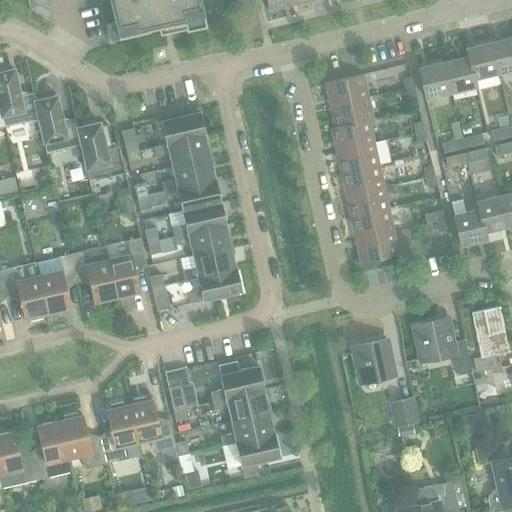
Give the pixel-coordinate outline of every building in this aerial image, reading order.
[(103,0),(104,3),(110,2),(118,38),(163,28),(162,27),(173,24),(175,33),(206,26),(199,0),(103,0)] [(290,4),(289,0),(266,0),(269,9),(290,4)] [(511,38),(491,43),(498,73),(511,69),(511,38)] [(498,73),(491,43),(466,49),(468,57),(474,79),(498,73)] [(468,57),(444,63),(451,92),(476,86),(474,79),(468,57)] [(451,92),(444,63),(419,69),(426,98),(451,92)] [(21,96),(14,69),(0,72),(0,111),(4,127),(37,119),(40,119),(35,100),(33,93),(32,93),(21,96)] [(325,83),(330,105),(368,97),(363,74),(325,83)] [(412,77),(403,79),(405,89),(414,87),(412,77)] [(416,97),(414,87),(405,89),(407,99),(416,97)] [(75,120),(64,123),(57,95),(35,100),(40,119),(37,119),(46,154),(81,146),(82,145),(78,127),(76,119),(75,119),(75,120)] [(373,120),(368,97),(330,105),(335,127),(335,128),(369,120),(369,121),(373,120)] [(162,121),(167,144),(205,135),(199,113),(162,121)] [(82,126),(78,127),(82,145),(81,146),(89,181),(125,172),(119,146),(118,146),(113,148),(107,124),(101,126),(100,122),(95,123),(95,120),(81,124),(82,126)] [(336,151),(374,142),(369,121),(369,120),(335,128),(335,127),(331,128),(336,151)] [(422,121),(413,123),(416,133),(425,131),(422,121)] [(391,127),(380,129),(384,152),(396,150),(391,127)] [(511,136),(511,130),(511,127),(491,131),(493,141),(511,136)] [(122,131),(127,153),(139,151),(134,128),(122,131)] [(427,141),(425,131),(416,133),(418,143),(427,141)] [(482,134),(462,138),(464,148),(484,143),(482,134)] [(205,135),(167,144),(154,147),(156,157),(170,153),(173,166),(209,158),(204,136),(205,136),(205,135)] [(444,153),(464,148),(462,138),(442,143),(444,153)] [(511,141),(495,146),(497,156),(511,152),(511,141)] [(341,173),(379,165),(374,142),(336,151),(341,173)] [(488,158),(486,148),(465,153),(468,163),(488,158)] [(142,161),(139,151),(127,153),(129,164),(142,161)] [(448,167),(468,163),(465,153),(445,158),(448,167)] [(164,192),(215,180),(215,179),(214,179),(209,158),(173,166),(176,179),(162,183),(164,192)] [(346,195),(384,187),(379,165),(341,173),(346,195)] [(424,168),(426,178),(435,176),(433,166),(424,168)] [(464,166),(450,167),(453,187),(467,185),(464,166)] [(438,186),(435,176),(426,178),(429,188),(438,186)] [(14,177),(0,179),(0,194),(17,191),(14,177)] [(215,180),(164,192),(166,201),(179,197),(183,211),(220,202),(215,180)] [(137,198),(148,195),(145,183),(134,186),(137,198)] [(351,218),(389,209),(384,187),(346,195),(351,218)] [(509,226),(511,224),(511,193),(502,196),(509,226)] [(151,208),(148,195),(137,198),(140,210),(151,208)] [(477,202),(478,210),(479,210),(484,232),(485,231),(509,226),(502,196),(477,202)] [(174,236),(225,224),(220,202),(183,211),(186,224),(172,227),(174,236)] [(356,240),(394,232),(389,209),(351,218),(356,240)] [(443,210),(434,212),(437,222),(446,220),(443,210)] [(479,210),(478,210),(454,215),(461,245),(486,239),(485,231),(484,232),(479,210)] [(448,230),(446,220),(437,222),(439,232),(448,230)] [(225,224),(174,236),(176,245),(190,242),(193,255),(230,247),(225,225),(225,224)] [(145,230),(147,242),(158,240),(156,227),(145,230)] [(394,232),(356,240),(361,263),(399,254),(394,232)] [(131,254),(109,260),(117,297),(140,292),(134,267),(146,264),(140,238),(128,241),(131,254)] [(161,252),(158,240),(147,242),(150,255),(161,252)] [(106,246),(70,254),(76,280),(88,277),(94,302),(117,297),(109,260),(106,246)] [(184,281),(198,277),(236,269),(235,268),(230,247),(193,255),(196,268),(182,271),(184,281)] [(76,280),(70,254),(50,259),(51,273),(39,276),(47,313),(70,308),(65,283),(76,280)] [(13,267),(1,270),(7,296),(19,293),(25,318),(29,317),(30,321),(44,318),(43,314),(47,313),(39,276),(16,281),(13,267)] [(236,269),(198,277),(201,291),(187,294),(190,303),(241,292),(236,269)] [(149,277),(152,288),(164,285),(162,274),(149,277)] [(169,308),(164,285),(152,288),(157,311),(169,308)] [(510,352),(500,306),(472,313),(481,357),(473,359),(476,373),(501,367),(498,354),(510,352)] [(472,373),(465,340),(453,342),(448,318),(413,325),(421,361),(454,354),(458,376),(472,373)] [(387,339),(352,347),(360,383),(395,375),(387,339)] [(210,392),(212,401),(263,389),(258,367),(221,375),(224,389),(210,392)] [(181,385),(168,388),(173,410),(186,407),(181,385)] [(263,389),(212,401),(214,410),(229,407),(232,420),(268,412),(263,390),(264,390),(263,389)] [(129,405),(138,442),(150,439),(155,452),(176,447),(175,444),(170,422),(158,425),(152,400),(147,401),(147,397),(133,400),(134,404),(129,405)] [(396,426),(417,421),(412,398),(391,402),(396,426)] [(138,442),(129,405),(124,406),(123,402),(110,405),(111,409),(106,410),(112,435),(100,438),(106,464),(129,458),(126,445),(138,442)] [(186,407),(173,410),(176,421),(188,418),(186,407)] [(222,446),(236,443),(274,434),(274,433),(273,433),(268,412),(232,420),(235,433),(220,436),(222,446)] [(59,421),(68,458),(80,455),(86,468),(106,464),(100,438),(88,441),(82,416),(78,417),(77,413),(63,416),(64,420),(59,421)] [(43,451),(30,454),(36,480),(57,475),(56,461),(68,458),(59,421),(37,426),(43,451)] [(36,480),(30,454),(19,456),(13,432),(0,434),(0,482),(1,488),(36,480)] [(279,457),(274,434),(236,443),(241,465),(242,465),(245,477),(257,474),(255,462),(279,457)] [(175,444),(176,447),(178,456),(189,453),(186,441),(175,444)] [(493,462),(498,488),(493,490),(490,495),(489,502),(491,511),(495,511),(511,508),(511,456),(511,457),(507,441),(475,448),(479,465),(493,462)] [(185,472),(188,488),(202,485),(198,469),(185,472)] [(448,511),(459,510),(453,481),(409,491),(412,507),(398,510),(398,511),(448,511)] [(131,490),(114,494),(117,507),(134,504),(131,490)] [(98,496),(81,500),(84,511),(90,511),(101,510),(98,496)]
